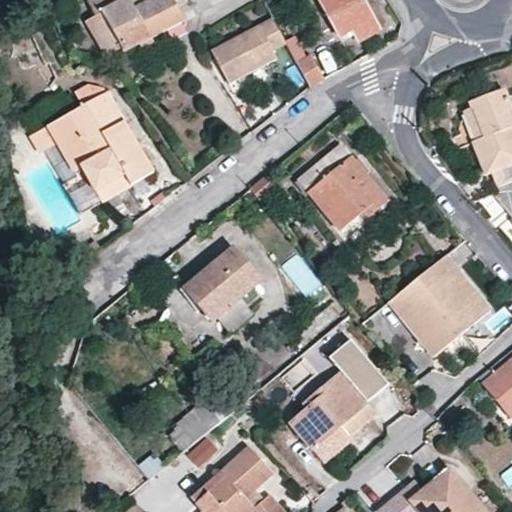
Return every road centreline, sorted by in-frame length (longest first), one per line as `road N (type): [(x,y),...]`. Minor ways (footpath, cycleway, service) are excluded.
road 1 (residential): [(59,316),(322,99),(409,69)]
road 2 (residential): [(321,511),(336,488),(511,336)]
road 3 (residential): [(511,270),(415,154),(404,114),(409,69)]
